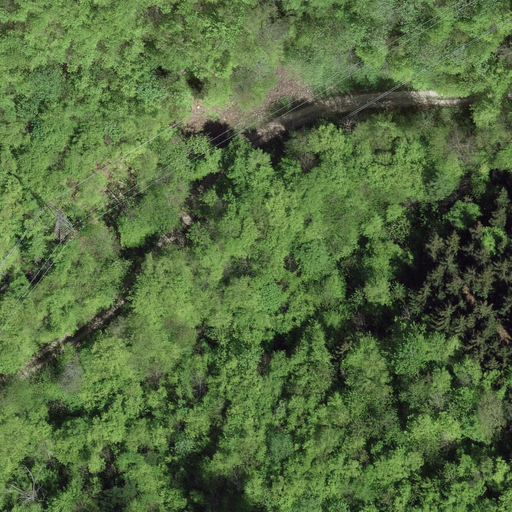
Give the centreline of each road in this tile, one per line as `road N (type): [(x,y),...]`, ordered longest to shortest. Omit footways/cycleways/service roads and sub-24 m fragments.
road 1 (track): [(511,87),(484,98),(370,102),(291,117),(250,138),(86,320),(0,380)]
road 2 (track): [(357,511),(511,457)]
